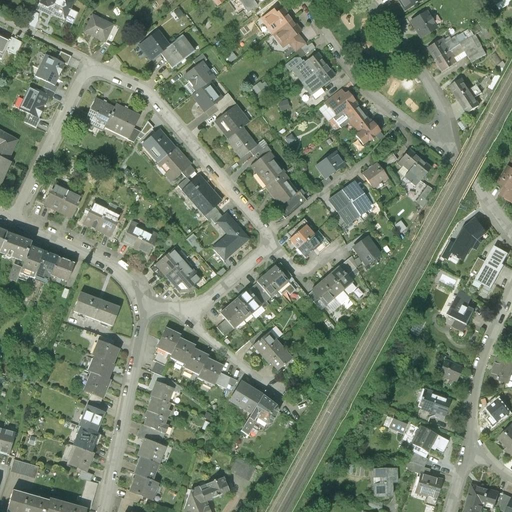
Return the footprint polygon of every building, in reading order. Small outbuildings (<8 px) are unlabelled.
[(52,16),(64,22),(64,21),(72,25),(77,14),(69,11),(74,1),(71,0),(40,0),(36,11),(51,18),(52,16)] [(255,0),(238,0),(244,8),(248,13),(257,6),(254,1),(255,0)] [(396,0),(404,11),(422,0),(396,0)] [(511,3),(511,0),(505,0),(495,6),(498,11),(511,3)] [(276,16),(272,10),(261,19),(273,35),(279,30),(292,20),(284,9),(276,16)] [(426,13),(411,22),(420,38),(435,29),(426,13)] [(91,17),(83,33),(104,43),(112,27),(91,17)] [(211,24),(208,19),(202,24),(207,30),(211,27),(210,25),(211,24)] [(279,30),(273,35),(283,47),(288,44),(295,53),(306,45),(297,34),(301,31),(292,20),(279,30)] [(117,30),(112,27),(104,43),(110,46),(117,30)] [(157,32),(139,46),(150,61),(159,54),(168,47),(157,32)] [(444,40),(450,51),(468,39),(464,33),(456,38),(455,37),(450,40),(449,37),(444,40)] [(468,39),(450,51),(457,63),(467,57),(472,64),(485,56),(474,36),(468,39)] [(9,42),(0,37),(0,60),(4,51),(9,42)] [(181,37),(168,47),(159,54),(171,69),(193,53),(181,37)] [(10,39),(9,42),(4,51),(15,56),(21,44),(10,39)] [(443,39),(427,48),(434,60),(450,51),(444,40),(443,39)] [(312,44),(301,50),(304,55),(315,48),(312,44)] [(441,73),(457,63),(450,51),(434,60),(441,73)] [(236,58),(231,52),(224,57),(229,63),(236,58)] [(292,70),(302,83),(326,65),(318,53),(303,64),(302,62),(292,70)] [(191,64),(194,68),(201,63),(202,64),(206,61),(202,56),(191,64)] [(35,79),(39,81),(53,87),(63,66),(45,57),(35,79)] [(290,72),(292,70),(302,62),(299,59),(294,59),(285,66),(290,72)] [(182,77),(195,93),(209,83),(214,79),(202,64),(201,63),(194,68),(182,77)] [(326,65),(302,83),(314,100),(324,93),(320,88),(335,76),(326,65)] [(494,78),(482,99),(487,102),(499,80),(494,78)] [(461,80),(449,88),(467,114),(478,107),(478,106),(474,99),(469,91),(461,80)] [(37,87),(41,89),(54,95),(56,89),(53,87),(39,81),(37,87)] [(203,112),(213,105),(221,99),(209,83),(195,93),(191,97),(203,112)] [(260,83),(252,89),(256,95),(264,89),(260,83)] [(476,86),(469,91),(474,99),(481,94),(476,86)] [(41,89),(38,94),(47,99),(51,101),(54,95),(41,89)] [(29,90),(19,110),(37,119),(47,99),(38,94),(29,90)] [(329,108),(335,116),(354,102),(354,101),(348,92),(345,95),(341,90),(324,103),(328,109),(329,108)] [(213,105),(217,111),(231,100),(227,94),(221,99),(213,105)] [(95,100),(87,116),(83,124),(102,133),(103,130),(113,109),(95,100)] [(217,111),(222,116),(236,106),(231,100),(217,111)] [(287,101),(278,103),(280,111),(289,109),(287,101)] [(341,129),(349,123),(363,113),(354,102),(335,116),(333,118),(341,129)] [(115,106),(113,109),(103,130),(127,141),(133,130),(139,118),(115,106)] [(213,123),(226,141),(242,129),(249,124),(236,106),(222,116),(213,123)] [(74,125),(81,128),(83,124),(87,116),(80,113),(74,125)] [(371,124),(363,113),(349,123),(358,134),(355,136),(362,146),(375,136),(380,132),(372,122),(371,124)] [(146,126),(140,134),(137,139),(140,141),(152,130),(148,126),(147,127),(146,126)] [(239,159),(248,152),(256,146),(242,129),(226,141),(225,142),(231,149),(239,159)] [(140,134),(133,130),(127,141),(133,145),(137,139),(140,134)] [(142,147),(158,165),(176,150),(160,131),(142,147)] [(0,132),(0,180),(8,164),(18,143),(0,132)] [(384,137),(380,132),(375,136),(378,141),(384,137)] [(296,141),(291,135),(284,140),(289,146),(296,141)] [(252,157),(253,157),(266,147),(262,141),(256,146),(248,152),(252,157)] [(253,157),(257,162),(269,153),(270,152),(266,147),(253,157)] [(158,165),(172,181),(181,174),(190,166),(176,150),(158,165)] [(400,184),(402,182),(421,160),(410,151),(398,166),(402,169),(394,179),(400,184)] [(250,167),(265,187),(283,174),(284,173),(269,153),(257,162),(250,167)] [(335,153),(316,165),(325,179),(328,177),(344,167),(335,153)] [(398,162),(394,156),(383,164),(387,170),(398,162)] [(421,160),(402,182),(406,185),(409,185),(410,184),(416,188),(432,169),(421,160)] [(186,180),(187,180),(195,173),(190,166),(181,174),(186,180)] [(363,176),(368,183),(374,191),(381,186),(387,194),(394,190),(377,166),(363,176)] [(511,169),(508,167),(498,184),(505,188),(500,197),(511,204),(511,169)] [(264,188),(279,208),(295,196),(285,182),(288,180),(283,174),(265,187),(264,188)] [(182,192),(203,218),(214,209),(221,202),(200,177),(191,185),(182,192)] [(328,177),(325,179),(317,184),(321,189),(331,182),(328,177)] [(178,188),(182,192),(191,185),(187,180),(186,180),(178,188)] [(363,187),(368,194),(371,197),(376,194),(374,191),(368,183),(363,187)] [(43,206),(56,212),(67,190),(54,184),(43,206)] [(354,184),(341,193),(358,217),(371,208),(370,207),(364,198),(354,184)] [(432,190),(427,187),(416,202),(421,205),(432,190)] [(56,212),(70,219),(81,197),(67,190),(56,212)] [(275,210),(284,220),(305,202),(299,193),(295,196),(279,208),(275,210)] [(346,226),(358,217),(341,193),(328,201),(338,215),(345,225),(346,226)] [(368,194),(364,198),(370,207),(375,203),(371,197),(368,194)] [(106,209),(93,202),(82,225),(95,232),(106,209)] [(120,215),(106,209),(95,232),(108,238),(120,215)] [(208,223),(210,221),(218,214),(214,209),(203,218),(208,223)] [(214,226),(216,224),(222,219),(218,214),(210,221),(214,226)] [(222,219),(216,224),(227,237),(212,249),(224,263),(249,241),(227,215),(222,219)] [(338,215),(333,219),(340,228),(345,225),(338,215)] [(286,235),(290,240),(304,228),(305,228),(307,225),(303,220),(286,235)] [(476,250),(480,243),(482,242),(479,238),(485,234),(475,220),(463,229),(450,252),(464,260),(471,247),(476,250)] [(120,244),(133,250),(144,228),(131,221),(120,244)] [(133,250),(146,256),(157,234),(144,228),(133,250)] [(288,241),(296,251),(312,237),(305,228),(304,228),(290,240),(288,241)] [(320,246),(314,252),(318,256),(329,246),(317,232),(312,237),(320,246)] [(30,244),(5,234),(0,248),(0,253),(20,262),(18,268),(21,269),(29,248),(30,244)] [(320,246),(312,237),(296,251),(304,260),(314,252),(320,246)] [(368,237),(351,248),(366,270),(383,259),(368,237)] [(477,277),(475,281),(490,290),(499,275),(504,266),(502,265),(508,254),(502,251),(494,247),(485,262),(477,277)] [(43,254),(29,248),(21,269),(19,274),(33,280),(43,254)] [(173,250),(154,266),(173,289),(192,272),(173,250)] [(56,259),(43,254),(33,280),(46,285),(49,276),(56,259)] [(351,258),(338,269),(349,281),(358,274),(355,270),(356,269),(351,258)] [(73,265),(56,259),(49,276),(57,279),(61,280),(67,283),(73,265)] [(485,262),(478,259),(470,274),(477,277),(485,262)] [(279,265),(275,269),(286,283),(291,279),(279,265)] [(19,274),(21,269),(18,268),(13,266),(8,280),(15,283),(19,274)] [(274,269),(264,278),(277,293),(287,284),(286,283),(275,269),(274,269)] [(338,269),(328,277),(341,292),(351,284),(349,281),(338,269)] [(200,282),(192,272),(173,289),(178,294),(189,294),(193,290),(194,287),(200,282)] [(333,299),(341,292),(328,277),(321,284),(333,299)] [(269,299),(277,293),(264,278),(256,284),(257,285),(269,299)] [(323,307),(333,299),(321,284),(310,293),(311,293),(323,307)] [(257,285),(252,289),(264,303),(269,299),(257,285)] [(266,306),(264,303),(252,289),(247,293),(260,307),(262,310),(266,306)] [(247,292),(237,300),(250,315),(260,307),(247,293),(247,292)] [(311,293),(306,297),(319,311),(323,307),(311,293)] [(81,295),(73,313),(111,330),(119,312),(81,295)] [(456,296),(447,315),(456,320),(452,327),(462,333),(473,311),(463,306),(465,301),(456,296)] [(237,300),(229,307),(242,322),(250,315),(237,300)] [(233,330),(242,322),(229,307),(220,316),(225,321),(233,330)] [(225,321),(215,329),(223,338),(233,330),(225,321)] [(179,335),(165,329),(156,348),(164,352),(167,353),(170,354),(168,358),(184,366),(193,349),(194,346),(178,338),(179,335)] [(248,343),(251,347),(263,337),(259,333),(248,343)] [(251,347),(259,356),(275,343),(267,333),(263,337),(251,347)] [(92,335),(90,340),(99,344),(99,343),(108,347),(110,341),(92,335)] [(99,344),(93,358),(94,358),(112,366),(118,351),(108,347),(99,343),(99,344)] [(290,360),(275,343),(259,356),(267,365),(269,363),(276,372),(290,360)] [(207,356),(193,349),(184,366),(183,368),(198,375),(197,377),(213,385),(214,384),(219,373),(222,366),(206,358),(207,356)] [(155,356),(152,361),(154,362),(163,366),(166,361),(164,360),(167,353),(164,352),(162,356),(155,352),(155,356)] [(112,366),(94,358),(88,373),(91,374),(107,381),(113,366),(112,366)] [(511,370),(511,363),(496,359),(489,378),(507,384),(511,370)] [(290,360),(276,372),(281,377),(294,365),(290,360)] [(444,361),(438,376),(455,383),(461,368),(444,361)] [(150,372),(153,373),(160,376),(165,367),(163,366),(154,362),(150,372)] [(147,389),(152,391),(155,382),(160,384),(163,377),(160,376),(153,373),(147,389)] [(234,381),(219,373),(214,384),(229,391),(234,381)] [(109,382),(107,381),(91,374),(83,392),(91,395),(102,400),(109,382)] [(150,397),(151,397),(166,403),(171,389),(160,384),(155,382),(152,391),(150,397)] [(263,396),(241,382),(228,401),(250,415),(263,396)] [(427,391),(421,408),(435,414),(434,417),(442,419),(449,401),(441,398),(441,396),(427,391)] [(102,400),(91,395),(88,401),(99,406),(102,400)] [(275,405),(263,396),(250,415),(240,432),(247,435),(251,428),(257,431),(261,431),(263,424),(268,426),(272,424),(278,412),(277,409),(273,410),(275,405)] [(151,397),(146,411),(166,419),(168,412),(166,411),(169,404),(166,403),(151,397)] [(511,406),(505,398),(499,403),(507,413),(511,409),(511,406)] [(497,401),(486,410),(492,417),(496,424),(508,414),(507,413),(499,403),(497,401)] [(103,414),(87,407),(81,421),(79,420),(76,426),(79,428),(95,434),(103,414)] [(146,418),(143,426),(163,433),(166,426),(163,425),(166,419),(146,411),(144,417),(146,418)] [(496,424),(492,417),(488,421),(492,427),(496,424)] [(511,424),(496,440),(506,449),(503,451),(510,458),(511,456),(511,424)] [(137,437),(143,439),(154,443),(156,438),(161,440),(163,433),(143,426),(141,425),(137,437)] [(419,427),(410,444),(414,447),(411,452),(424,459),(431,447),(442,453),(447,442),(437,436),(419,427)] [(95,434),(79,428),(76,435),(79,437),(75,447),(76,448),(90,454),(98,435),(95,434)] [(14,434),(3,431),(0,440),(0,453),(8,456),(14,434)] [(137,456),(140,458),(157,464),(163,447),(154,443),(143,439),(137,456)] [(90,454),(76,448),(69,467),(82,472),(85,474),(86,473),(93,455),(90,454)] [(424,459),(411,452),(406,463),(406,464),(413,464),(423,468),(427,460),(424,459)] [(133,475),(136,476),(150,481),(157,464),(140,458),(133,475)] [(38,468),(13,461),(9,473),(34,480),(38,468)] [(423,469),(423,468),(413,464),(410,473),(419,475),(427,478),(429,470),(423,469)] [(373,471),(374,497),(391,497),(391,483),(395,483),(394,471),(373,471)] [(85,474),(82,472),(79,480),(86,482),(90,483),(93,476),(86,473),(85,474)] [(427,478),(419,475),(415,492),(427,495),(424,506),(433,508),(441,481),(427,478)] [(136,476),(130,492),(147,499),(150,500),(157,484),(150,481),(136,476)] [(190,492),(184,510),(185,511),(208,511),(204,502),(228,493),(222,479),(197,489),(190,492)] [(90,483),(86,482),(79,506),(91,509),(98,485),(90,483)] [(471,486),(463,511),(481,511),(483,507),(487,504),(495,506),(498,494),(471,486)] [(127,490),(123,499),(133,502),(144,504),(147,499),(130,492),(127,490)] [(45,511),(48,503),(12,492),(6,511),(45,511)] [(505,511),(511,499),(503,495),(500,511),(503,511),(505,511)] [(121,499),(117,511),(130,511),(133,502),(123,499),(121,499)] [(49,500),(48,503),(45,511),(85,511),(86,511),(49,500)] [(369,500),(367,508),(380,511),(382,504),(369,500)]
